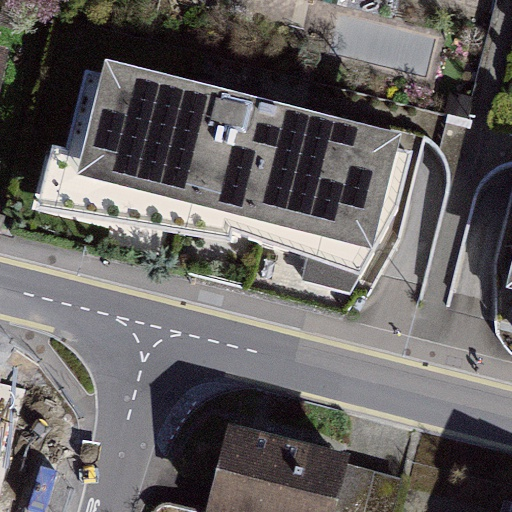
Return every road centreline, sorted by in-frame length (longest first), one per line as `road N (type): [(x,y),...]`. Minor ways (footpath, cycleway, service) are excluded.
road 1 (residential): [(511,417),(149,325)]
road 2 (residential): [(102,511),(149,325)]
road 3 (residential): [(149,325),(0,287)]
